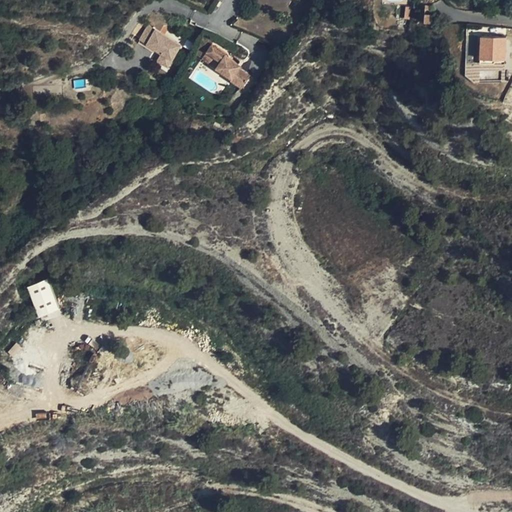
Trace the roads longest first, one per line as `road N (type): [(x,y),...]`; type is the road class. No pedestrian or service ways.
road 1 (track): [(197,363),(315,443),(472,511)]
road 2 (residential): [(231,0),(216,24),(170,3),(138,17),(116,53),(141,66)]
